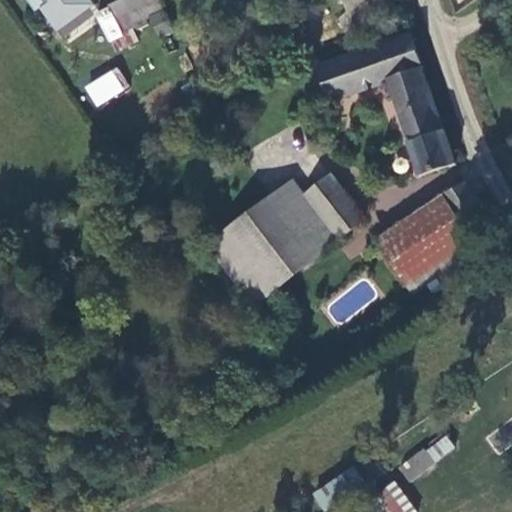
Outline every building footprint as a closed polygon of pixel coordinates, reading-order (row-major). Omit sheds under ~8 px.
[(59,0),(19,0),(30,15),(43,5),(47,10),(59,0)] [(163,12),(156,0),(127,0),(110,9),(115,20),(124,38),(130,34),(137,31),(135,25),(148,19),(163,12)] [(391,0),(341,0),(351,21),(341,29),(346,40),(399,16),(391,0)] [(172,31),(163,12),(148,19),(157,37),(172,31)] [(124,38),(115,20),(100,27),(115,55),(135,46),(130,34),(124,38)] [(437,111),(413,43),(321,74),(334,106),(391,88),(425,184),(460,172),(437,111)] [(119,93),(109,77),(86,91),(96,107),(119,93)] [(332,183),(308,198),(328,227),(339,243),(363,226),(332,183)] [(328,227),(308,198),(300,186),(234,229),(262,270),(328,227)] [(467,232),(487,220),(479,207),(469,189),(445,204),(464,234),(467,232)] [(464,234),(445,204),(377,247),(407,292),(476,247),(467,232),(464,234)] [(461,438),(442,451),(449,464),(469,451),(461,438)] [(449,464),(442,451),(439,446),(414,464),(424,482),(449,464)] [(397,448),(375,462),(333,488),(346,508),(410,468),(397,448)] [(428,511),(407,481),(393,491),(406,511),(428,511)]
